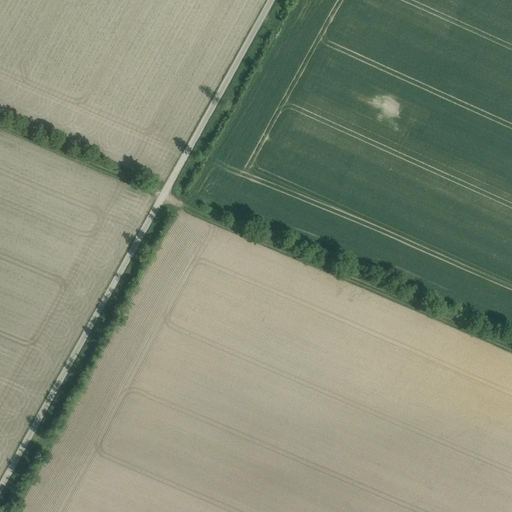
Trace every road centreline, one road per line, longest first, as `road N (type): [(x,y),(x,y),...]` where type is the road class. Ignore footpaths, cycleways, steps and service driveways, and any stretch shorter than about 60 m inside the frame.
road 1 (track): [(275,0),(0,491)]
road 2 (track): [(168,195),(511,340)]
